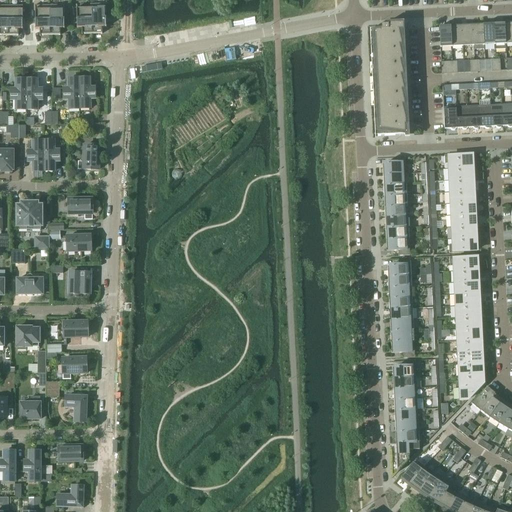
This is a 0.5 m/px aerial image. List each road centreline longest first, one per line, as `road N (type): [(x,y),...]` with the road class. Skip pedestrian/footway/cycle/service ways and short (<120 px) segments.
road 1 (residential): [(378,495),(362,150)]
road 2 (residential): [(508,390),(495,143)]
road 3 (residential): [(354,18),(121,57)]
road 4 (residential): [(362,150),(354,18)]
road 5 (residential): [(116,184),(121,57)]
road 6 (residential): [(111,309),(116,184)]
road 7 (residential): [(107,434),(111,309)]
road 8 (residential): [(121,57),(0,59)]
